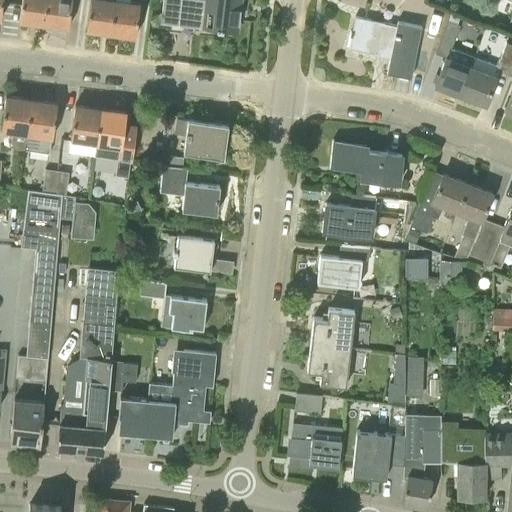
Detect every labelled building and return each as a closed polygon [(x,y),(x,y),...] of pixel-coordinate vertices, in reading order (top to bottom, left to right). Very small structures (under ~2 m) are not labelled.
[(47,0),(21,0),(19,21),(22,21),(44,24),(47,0)] [(47,0),(44,24),(64,26),(64,27),(67,27),(71,0),(47,0)] [(89,30),(111,33),(115,0),(90,0),(86,30),(89,30)] [(139,3),(117,0),(115,0),(111,33),(132,35),(132,36),(135,36),(139,3)] [(162,0),(160,23),(236,31),(238,17),(236,17),(237,6),(239,6),(239,0),(162,0)] [(386,73),(396,75),(410,77),(421,26),(397,21),(396,26),(384,23),(384,22),(355,16),(352,31),(350,30),(349,35),(351,35),(348,47),(349,48),(349,47),(350,47),(374,52),(374,53),(378,53),(378,50),(390,52),(386,73)] [(445,56),(435,85),(460,94),(470,66),(474,54),(452,46),(461,24),(448,19),(436,53),(445,56)] [(511,60),(511,43),(506,41),(496,69),(507,73),(511,60)] [(470,66),(460,94),(485,104),(495,76),(470,66)] [(6,95),(0,130),(26,134),(31,98),(7,95),(6,95)] [(52,137),(57,102),(55,101),(55,102),(31,98),(26,134),(25,148),(49,151),(51,137),(52,137)] [(76,104),(75,104),(70,139),(71,139),(69,151),(84,154),(85,141),(95,142),(100,108),(76,105),(76,104)] [(94,155),(117,158),(115,174),(128,176),(130,161),(132,161),(136,125),(124,124),(126,111),(124,111),(100,108),(95,142),(96,142),(94,155)] [(188,119),(184,152),(223,157),(227,124),(188,119)] [(331,167),(331,165),(363,168),(361,178),(398,183),(401,154),(366,150),(366,146),(353,144),(333,142),(334,139),(332,139),(329,167),(331,167)] [(169,156),(169,164),(182,166),(183,157),(169,156)] [(181,208),(216,213),(218,200),(219,197),(218,197),(219,184),(186,181),(187,166),(182,166),(169,164),(162,164),(159,191),(183,193),(181,208)] [(42,191),(53,193),(57,170),(45,168),(42,191)] [(53,193),(61,194),(61,193),(65,194),(69,171),(57,170),(53,193)] [(456,210),(467,182),(442,173),(442,174),(441,173),(441,174),(432,171),(432,170),(424,188),(409,225),(426,232),(433,215),(437,217),(442,205),(456,210)] [(477,262),(492,222),(482,218),(492,192),(467,182),(456,210),(468,215),(461,233),(462,234),(454,257),(476,265),(477,262)] [(36,247),(26,355),(47,357),(61,194),(53,193),(42,191),(28,189),(21,246),(36,247)] [(65,194),(61,193),(61,194),(59,218),(72,219),(75,202),(75,195),(65,194)] [(350,205),(325,202),(324,218),(327,218),(326,230),(355,234),(371,235),(375,196),(352,193),(350,205)] [(140,211),(136,201),(125,205),(128,215),(140,211)] [(492,222),(477,262),(489,267),(490,263),(498,266),(507,243),(511,245),(511,202),(503,226),(492,222)] [(75,209),(73,234),(95,235),(96,210),(75,209)] [(406,239),(415,242),(419,232),(410,228),(406,239)] [(210,270),(213,239),(178,234),(174,266),(210,270)] [(320,253),(317,281),(358,287),(360,272),(362,259),(368,260),(369,247),(339,244),(338,256),(320,253)] [(460,277),(461,260),(440,259),(439,286),(450,286),(450,276),(460,277)] [(124,273),(141,274),(141,265),(125,263),(124,273)] [(59,422),(57,446),(103,450),(108,389),(110,360),(118,268),(89,266),(82,356),(87,356),(82,410),(61,408),(59,422)] [(166,281),(140,278),(139,293),(164,296),(166,281)] [(171,327),(202,330),(206,298),(170,294),(168,311),(172,311),(171,327)] [(401,314),(397,305),(389,309),(393,318),(401,314)] [(310,343),(349,347),(353,310),(328,307),(326,317),(313,316),(310,343)] [(493,308),(492,317),(508,318),(508,317),(508,309),(493,308)] [(508,318),(492,317),(491,328),(511,329),(511,316),(508,317),(508,318)] [(345,386),(349,347),(310,343),(307,370),(320,371),(319,382),(345,386)] [(191,358),(172,356),(172,361),(171,371),(174,371),(173,381),(183,382),(182,402),(175,401),(174,412),(173,422),(187,423),(188,413),(202,415),(205,384),(213,384),(216,351),(192,349),(191,358)] [(395,352),(394,367),(405,367),(405,353),(395,352)] [(48,357),(47,357),(26,355),(17,354),(15,376),(46,379),(48,357)] [(407,356),(407,378),(406,394),(421,395),(422,378),(423,357),(407,356)] [(110,360),(108,389),(122,390),(123,380),(125,361),(110,360)] [(125,361),(123,380),(135,381),(137,362),(125,361)] [(173,422),(174,412),(175,401),(182,402),(183,382),(173,381),(173,383),(149,381),(147,398),(148,398),(145,434),(172,436),(173,422)] [(389,383),(387,402),(405,404),(405,384),(392,383),(389,383)] [(296,392),(294,409),(320,412),(322,394),(296,392)] [(148,398),(147,398),(119,396),(117,416),(119,416),(118,431),(145,434),(148,398)] [(10,441),(40,444),(44,401),(14,398),(10,441)] [(441,459),(441,421),(441,420),(441,419),(423,418),(422,445),(411,457),(403,456),(402,465),(403,465),(403,475),(406,476),(402,502),(427,506),(432,479),(421,476),(423,460),(441,459)] [(485,432),(470,431),(470,426),(456,425),(456,421),(441,421),(441,459),(458,460),(458,497),(483,497),(484,477),(485,432)] [(292,423),(292,429),(288,465),(312,468),(313,463),(338,466),(342,428),(292,423)] [(356,429),(351,474),(386,477),(387,463),(402,465),(403,456),(403,448),(403,442),(404,434),(356,429)] [(511,430),(485,431),(485,432),(484,477),(500,476),(500,462),(511,461),(511,499),(511,505),(511,504),(511,430)] [(99,511),(126,511),(128,501),(101,499),(99,511)] [(60,511),(61,506),(29,503),(28,503),(27,511),(60,511)] [(173,511),(174,507),(143,503),(142,511),(136,511),(131,511),(130,511),(173,511)]
